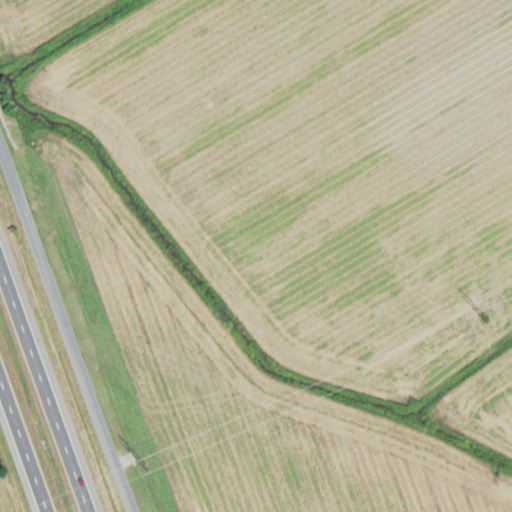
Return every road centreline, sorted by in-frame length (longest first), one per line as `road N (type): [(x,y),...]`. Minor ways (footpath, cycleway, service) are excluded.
road 1 (residential): [(137,511),(0,137)]
road 2 (trunk): [(91,511),(0,255)]
road 3 (trunk): [(0,376),(49,511)]
